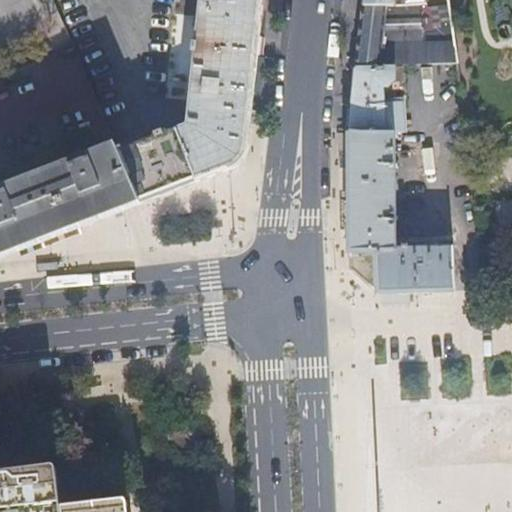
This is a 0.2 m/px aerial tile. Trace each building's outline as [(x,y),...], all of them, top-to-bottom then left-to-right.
[(202,0),(189,126),(165,135),(163,130),(155,133),(157,139),(119,154),(137,199),(140,205),(176,190),(231,168),(235,166),(239,164),(242,161),(243,159),(245,157),(246,154),(247,151),(262,0),(202,0)] [(396,65),(458,63),(450,4),(429,7),(428,3),(400,5),(364,4),(361,32),(357,66),(396,65)] [(357,66),(350,131),(385,132),(385,104),(385,85),(389,85),(396,80),(407,79),(407,66),(396,67),(396,65),(357,66)] [(397,133),(409,133),(409,106),(385,104),(385,132),(397,133)] [(351,227),(351,250),(396,250),(396,248),(397,133),(385,132),(350,131),(350,145),(350,160),(350,193),(350,197),(351,227)] [(101,151),(0,188),(0,249),(13,245),(122,204),(137,199),(119,154),(115,145),(101,151)] [(341,160),(350,160),(350,145),(340,145),(341,160)] [(342,227),(351,227),(350,197),(342,197),(342,227)] [(438,289),(453,289),(453,273),(452,246),(422,247),(407,248),(396,248),(396,250),(351,250),(351,268),(365,280),(378,292),(396,292),(438,289)] [(0,472),(0,511),(59,511),(59,507),(54,468),(0,472)] [(125,511),(124,501),(59,507),(59,511),(125,511)]
